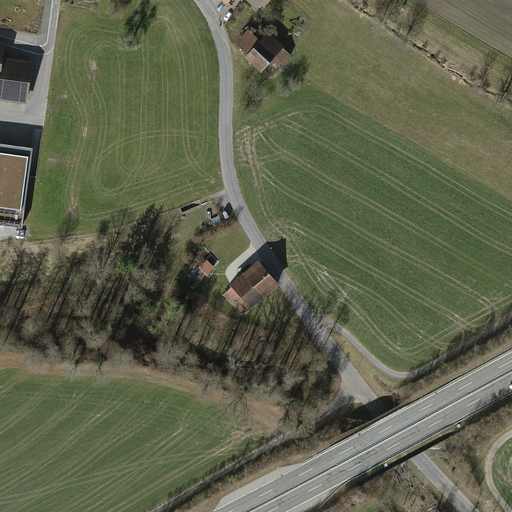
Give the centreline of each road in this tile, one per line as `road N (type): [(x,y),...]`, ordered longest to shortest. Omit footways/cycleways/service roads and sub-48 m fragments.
road 1 (unclassified): [(469,511),(360,387),(251,231),(228,170),(223,45),(201,0)]
road 2 (trunk): [(511,361),(230,511)]
road 3 (trunk): [(269,511),(511,381)]
road 4 (track): [(360,387),(156,511)]
road 5 (track): [(312,322),(332,324),(381,367),(405,376),(511,318)]
